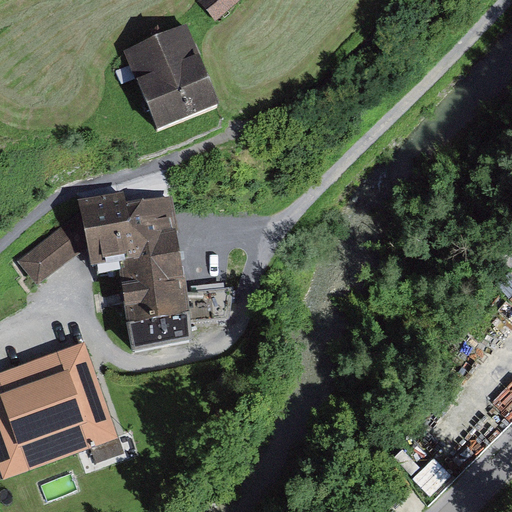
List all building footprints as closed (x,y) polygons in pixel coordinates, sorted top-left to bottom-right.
[(218,25),(247,0),(206,0),(201,5),(218,25)] [(159,137),(219,113),(184,26),(124,50),(159,137)] [(133,353),(192,343),(176,200),(129,208),(127,193),(82,202),(95,273),(121,264),(133,353)] [(77,221),(15,267),(35,293),(85,256),(77,221)] [(85,348),(0,378),(0,466),(7,487),(121,445),(85,348)]
